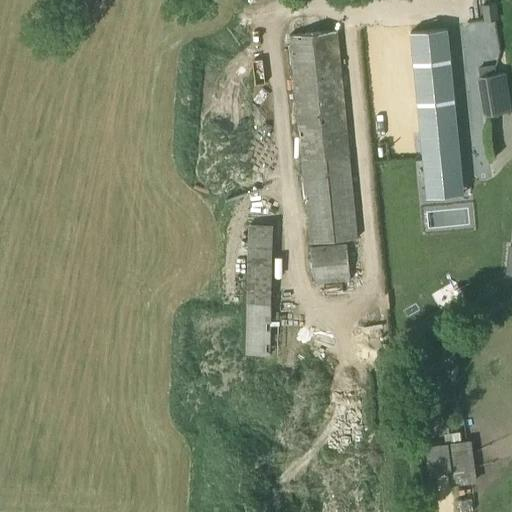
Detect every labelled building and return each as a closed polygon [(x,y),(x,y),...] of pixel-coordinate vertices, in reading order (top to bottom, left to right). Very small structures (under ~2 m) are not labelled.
[(467,179),(449,26),(410,31),(434,254),(472,249),(469,205),(475,203),(471,179),(467,179)] [(362,141),(408,136),(396,33),(354,37),(352,28),(289,34),(309,242),(358,237),(339,40),(349,37),(362,141)] [(483,115),(511,111),(505,72),(477,76),(483,115)] [(416,231),(407,141),(384,144),(386,156),(379,157),(387,234),(416,231)] [(271,223),(248,223),(245,353),(277,354),(279,320),(269,318),(271,223)] [(310,245),(313,282),(420,272),(416,235),(310,245)] [(450,470),(451,484),(476,481),(471,439),(460,440),(459,430),(455,430),(453,414),(439,415),(443,442),(424,445),(427,473),(450,470)]
